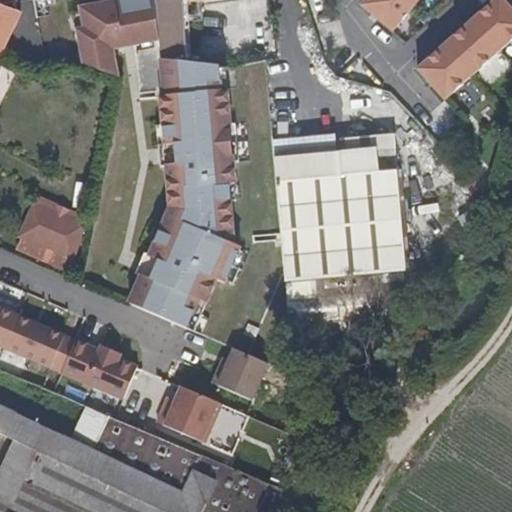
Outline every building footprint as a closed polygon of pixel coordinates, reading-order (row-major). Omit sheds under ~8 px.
[(25,0),(21,0),(0,4),(0,6),(20,13),(25,0)] [(154,0),(124,0),(82,9),(85,29),(78,31),(80,39),(112,49),(158,40),(154,0)] [(154,0),(158,40),(160,60),(185,63),(182,0),(154,0)] [(417,5),(410,0),(367,0),(361,9),(392,35),(417,5)] [(511,9),(503,0),(497,0),(474,21),(501,52),(511,42),(511,9)] [(0,54),(20,13),(0,6),(0,54)] [(474,21),(445,47),(473,78),(501,52),(474,21)] [(112,49),(80,39),(85,66),(118,78),(112,49)] [(473,78),(445,47),(418,72),(445,102),(473,78)] [(163,145),(157,145),(158,168),(165,168),(168,209),(149,257),(143,255),(135,275),(140,278),(128,305),(195,334),(216,280),(224,284),(239,247),(231,244),(233,238),(228,183),(234,183),(233,160),(239,160),(235,123),(229,123),(225,67),(185,63),(160,60),(163,96),(159,96),(163,145)] [(275,162),(375,153),(375,154),(394,152),(394,136),(333,141),(333,136),(273,141),(275,162)] [(375,153),(275,162),(285,284),(405,273),(396,173),(377,175),(375,154),(375,153)] [(58,215),(34,204),(18,238),(43,250),(58,215)] [(88,227),(58,215),(43,250),(79,265),(88,227)] [(285,284),(290,346),(342,341),(341,320),(390,316),(388,296),(407,293),(405,273),(285,284)] [(0,347),(5,349),(18,317),(0,309),(0,347)] [(52,369),(65,337),(18,317),(5,349),(52,369)] [(99,351),(76,342),(61,377),(93,391),(95,387),(124,400),(138,368),(120,361),(119,360),(116,353),(107,349),(99,352),(99,351)] [(268,365),(234,350),(225,371),(219,369),(212,385),(253,402),(268,365)] [(158,425),(206,445),(223,405),(182,388),(176,402),(172,413),(164,410),(158,425)] [(172,413),(176,402),(169,399),(164,410),(172,413)] [(0,511),(283,511),(291,494),(108,417),(93,451),(70,440),(0,405),(0,511)] [(108,417),(85,408),(70,440),(93,451),(108,417)]
